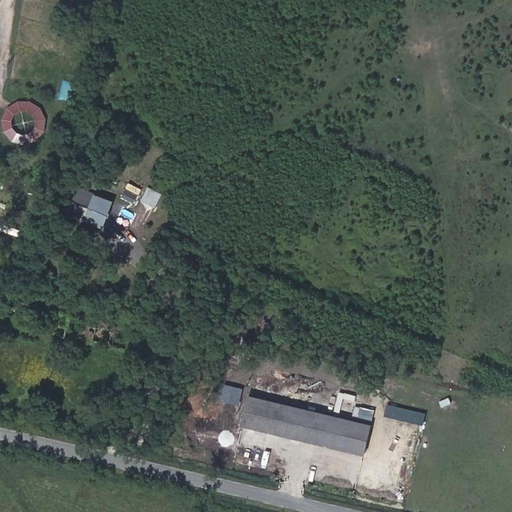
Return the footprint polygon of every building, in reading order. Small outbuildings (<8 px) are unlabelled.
[(79,103),(92,108),(96,96),(82,92),(79,103)] [(97,198),(90,226),(109,231),(116,203),(97,198)] [(107,316),(105,326),(139,333),(142,324),(107,316)] [(134,363),(139,333),(105,326),(89,322),(83,352),(134,363)] [(159,341),(167,345),(172,337),(164,332),(159,341)] [(259,397),(252,430),(375,457),(382,425),(259,397)]
